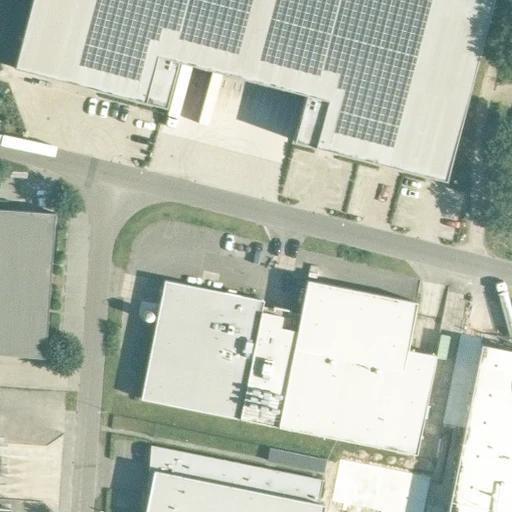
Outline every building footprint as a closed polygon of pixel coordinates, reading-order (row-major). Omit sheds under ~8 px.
[(30,0),(12,68),(165,108),(177,61),(241,78),(261,0),(30,0)] [(261,0),(241,78),(304,94),(292,141),(444,180),(491,0),(261,0)] [(0,209),(0,281),(49,285),(54,213),(0,209)] [(140,399),(238,419),(415,454),(435,355),(406,349),(416,302),(306,280),(300,314),(289,312),(289,310),(273,306),(272,309),(261,307),(262,300),(238,296),(239,295),(223,292),(164,280),(140,399)] [(0,281),(0,355),(44,358),(49,285),(0,281)] [(511,511),(511,350),(480,344),(449,499),(510,511),(511,511)] [(147,483),(142,511),(322,511),(324,505),(317,503),(322,480),(150,445),(148,471),(153,472),(151,484),(147,483)] [(510,511),(449,499),(446,511),(510,511)]
